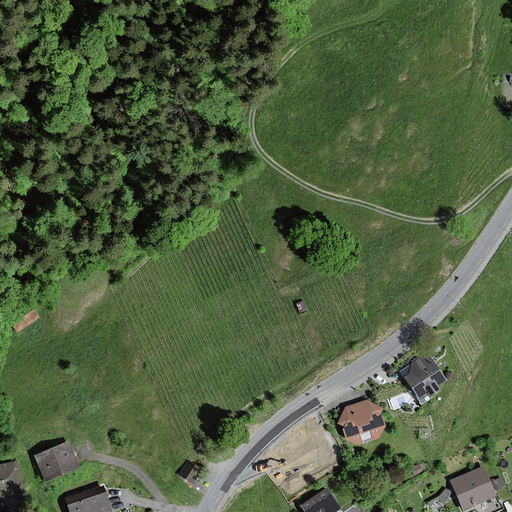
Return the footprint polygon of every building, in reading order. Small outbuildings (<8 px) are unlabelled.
[(303,301),(295,303),(298,313),(306,310),(303,301)] [(34,321),(39,318),(30,305),(6,321),(15,334),(34,321)] [(430,398),(428,396),(437,390),(434,387),(443,381),(426,354),(424,355),(422,353),(411,361),(412,363),(398,372),(420,405),(430,398)] [(365,400),(344,407),(335,424),(341,427),(340,430),(342,438),(357,446),(377,439),(384,426),(380,416),(378,415),(381,409),(365,400)] [(32,455),(42,482),(78,468),(67,441),(32,455)] [(186,460),(176,475),(191,485),(201,470),(186,460)] [(17,461),(0,464),(0,497),(23,493),(17,461)] [(418,465),(418,464),(409,468),(413,476),(421,472),(420,470),(424,468),(422,464),(418,465)] [(495,497),(482,466),(448,481),(461,511),(495,497)] [(500,478),(491,481),(495,491),(504,488),(500,478)] [(110,511),(101,486),(62,499),(66,511),(110,511)] [(334,511),(339,509),(325,488),(298,506),(301,511),(334,511)] [(450,492),(444,488),(437,496),(426,502),(428,506),(432,507),(438,507),(442,505),(446,500),(450,492)] [(511,511),(511,504),(510,500),(503,503),(506,511),(511,511)]
